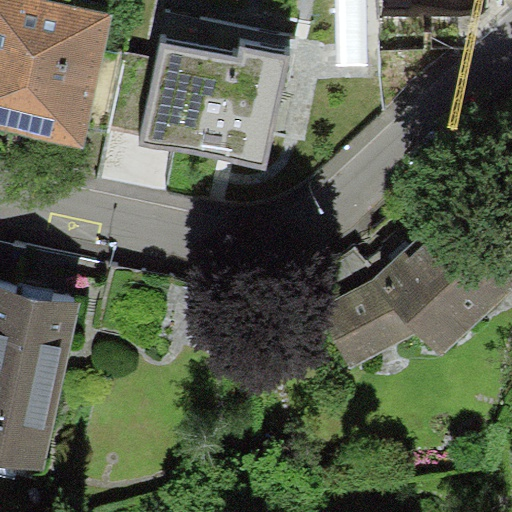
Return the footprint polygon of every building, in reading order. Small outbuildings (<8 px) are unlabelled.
[(35,130),(38,115),(108,129),(125,47),(96,41),(104,0),(0,0),(0,106),(2,107),(11,109),(8,124),(35,130)] [(379,0),(379,11),(432,11),(431,0),(379,0)] [(237,46),(191,36),(193,23),(162,16),(137,133),(155,137),(219,151),(224,126),(270,136),(289,45),(239,33),(237,46)] [(511,193),(511,191),(511,117),(503,107),(465,142),(511,193)] [(420,319),(437,337),(502,277),(511,282),(511,258),(501,266),(450,211),(399,257),(379,276),(381,277),(323,308),(349,356),(420,319)] [(0,446),(39,455),(74,293),(18,281),(26,242),(2,237),(0,236),(0,446)]
